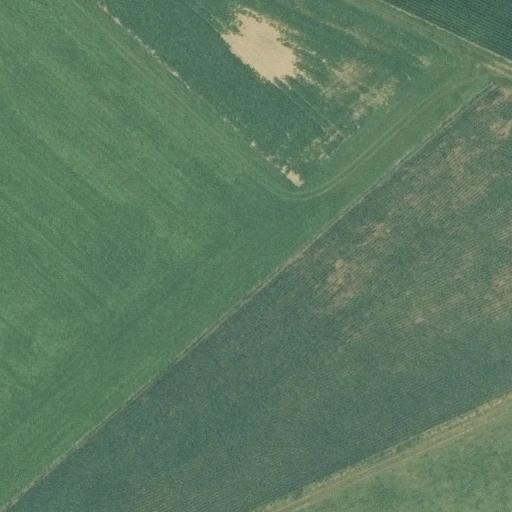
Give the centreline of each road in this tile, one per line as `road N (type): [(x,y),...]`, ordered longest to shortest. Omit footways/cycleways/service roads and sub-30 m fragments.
road 1 (track): [(511,406),(280,511)]
road 2 (track): [(511,72),(357,0)]
